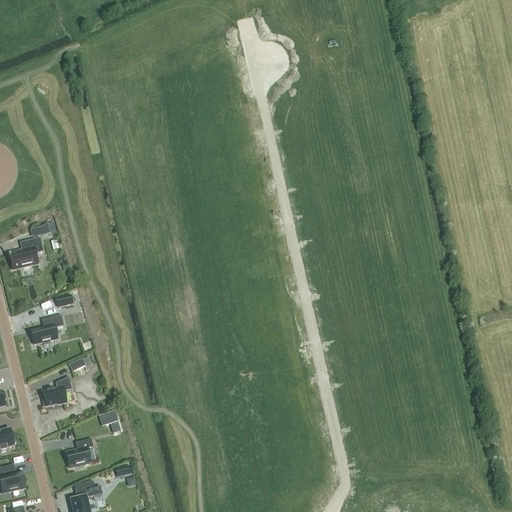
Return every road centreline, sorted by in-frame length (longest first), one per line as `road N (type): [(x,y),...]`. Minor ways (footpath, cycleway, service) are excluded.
road 1 (residential): [(329,511),(345,475),(248,42)]
road 2 (residential): [(0,305),(48,511)]
